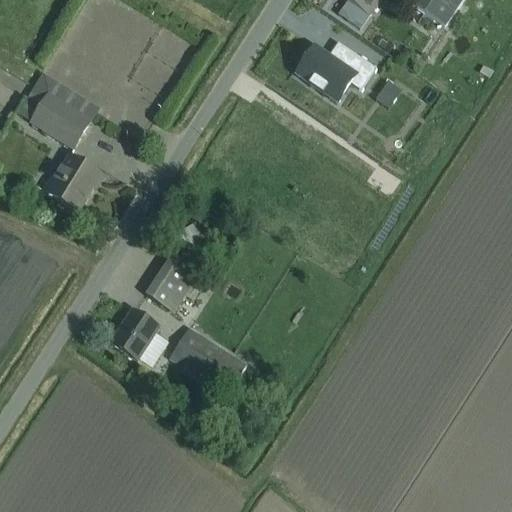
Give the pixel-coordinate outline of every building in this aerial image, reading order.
[(339,0),(367,21),(381,0),(339,0)] [(445,31),(465,0),(406,0),(404,4),(445,31)] [(314,50),(296,77),(309,86),(309,88),(323,97),(324,96),(334,103),(337,105),(339,102),(344,96),(350,86),(361,94),(377,72),(350,54),(341,69),(328,60),(314,50)] [(90,125),(73,114),(48,98),(31,126),(73,152),(90,125)] [(101,179),(84,168),(69,159),(46,197),(77,216),(101,179)] [(199,275),(185,265),(168,255),(142,298),(159,309),(170,316),(185,295),(192,301),(203,285),(195,280),(199,275)] [(132,313),(128,320),(112,344),(134,358),(135,358),(139,360),(159,331),(132,313)] [(227,399),(246,369),(188,332),(169,362),(227,399)]
